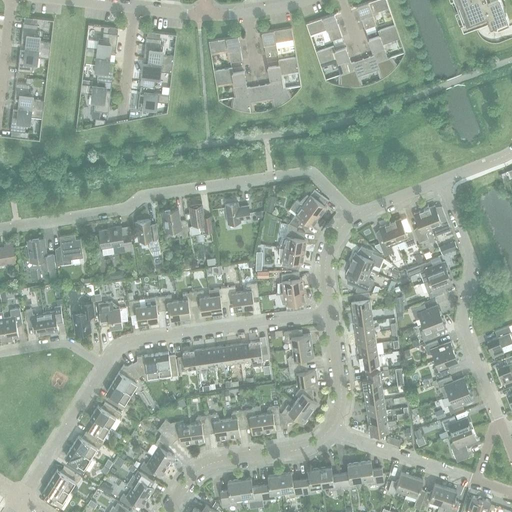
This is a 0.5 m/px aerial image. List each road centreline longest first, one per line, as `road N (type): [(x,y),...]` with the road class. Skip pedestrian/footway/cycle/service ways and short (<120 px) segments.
road 1 (residential): [(0,228),(122,209),(148,194),(304,171),(354,215)]
road 2 (residential): [(498,419),(462,325),(470,258),(441,180)]
road 3 (residential): [(329,312),(129,340),(105,368)]
road 4 (residential): [(166,511),(204,466),(297,449),(329,430)]
road 5 (residential): [(475,480),(329,430)]
road 6 (residential): [(105,368),(19,496)]
road 7 (residential): [(329,430),(341,388),(329,312)]
